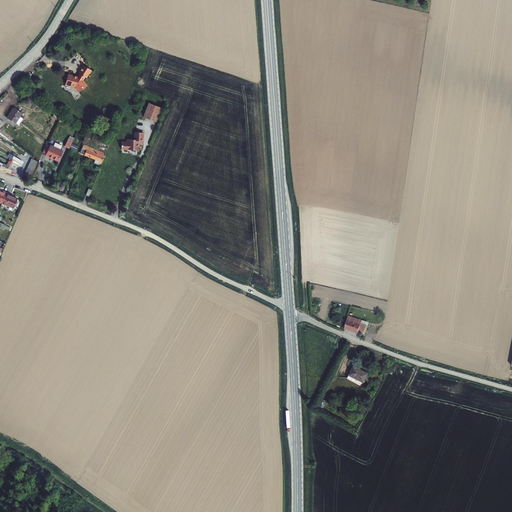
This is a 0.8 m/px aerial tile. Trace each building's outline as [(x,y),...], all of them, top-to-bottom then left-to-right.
[(91,70),(83,65),(78,73),(79,74),(77,77),(68,75),(66,84),(75,86),(79,92),(87,86),(83,80),(85,77),(86,78),(91,70)] [(149,103),(143,117),(156,122),(162,108),(149,103)] [(8,118),(11,121),(16,120),(20,114),(16,111),(17,110),(15,108),(8,118)] [(23,114),(17,110),(16,111),(20,114),(16,120),(11,121),(16,124),(23,114)] [(144,132),(137,132),(136,139),(128,139),(128,142),(123,142),(123,149),(134,150),(134,151),(140,151),(140,142),(144,142),(144,132)] [(73,139),(69,137),(65,146),(69,148),(73,139)] [(104,152),(85,144),(81,152),(102,161),(106,153),(109,143),(99,140),(97,144),(106,147),(104,152)] [(51,146),(47,144),(43,153),(46,154),(46,155),(59,161),(64,151),(61,150),(54,147),(51,145),(51,146)] [(1,169),(12,173),(17,175),(18,172),(14,170),(9,168),(2,165),(1,169)] [(12,194),(7,192),(2,205),(13,209),(17,199),(11,196),(12,194)] [(362,320),(348,315),(344,329),(357,333),(358,332),(363,334),(367,325),(361,323),(362,320)] [(369,373),(354,365),(348,375),(349,376),(357,380),(364,383),(369,373)] [(327,402),(322,399),(318,407),(322,410),(327,402)]
